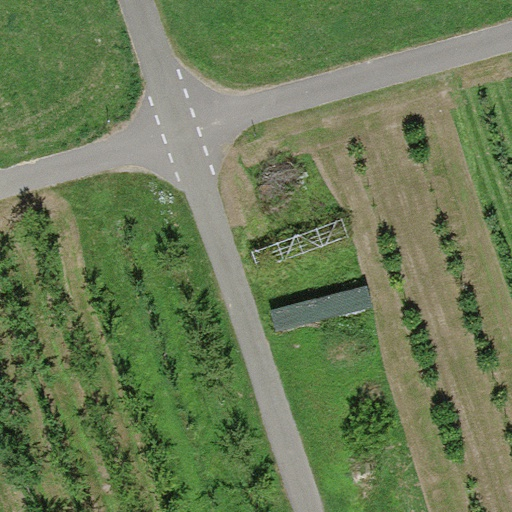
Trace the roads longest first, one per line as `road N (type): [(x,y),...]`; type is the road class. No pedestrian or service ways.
road 1 (unclassified): [(302,511),(131,0)]
road 2 (track): [(169,116),(511,18)]
road 3 (track): [(169,116),(0,165)]
